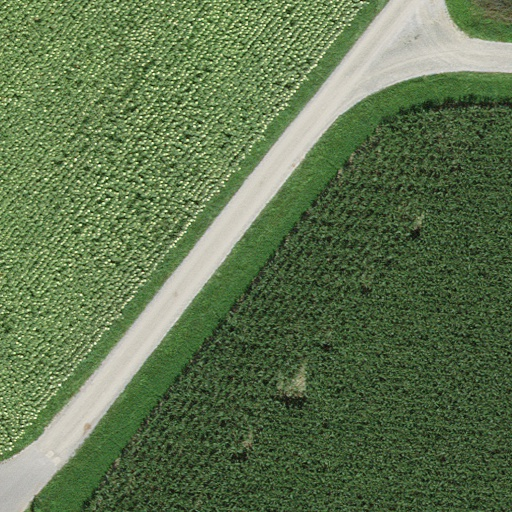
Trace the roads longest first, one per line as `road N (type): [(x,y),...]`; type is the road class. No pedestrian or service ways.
road 1 (track): [(0,499),(29,478),(415,0)]
road 2 (track): [(511,58),(378,45)]
